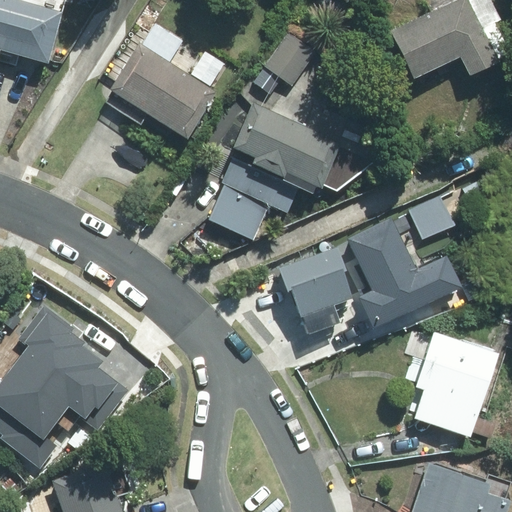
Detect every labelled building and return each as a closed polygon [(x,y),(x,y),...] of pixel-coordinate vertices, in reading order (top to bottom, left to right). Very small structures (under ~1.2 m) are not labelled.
[(66,20),(0,3),(0,55),(41,66),(66,20)] [(486,48),(462,6),(386,48),(410,91),(486,48)] [(318,58),(286,32),(259,65),(290,91),(318,58)] [(203,95),(134,49),(104,93),(173,139),(203,95)] [(338,157),(249,114),(228,155),(308,198),(338,157)] [(215,184),(200,218),(249,240),(264,206),(215,184)] [(438,197),(404,210),(415,240),(449,228),(438,197)] [(389,213),(339,235),(362,290),(348,296),(362,328),(451,289),(437,257),(412,268),(389,213)] [(294,315),(299,332),(330,322),(325,305),(343,299),(325,246),(265,265),(282,319),(294,315)] [(32,344),(0,382),(0,432),(35,463),(50,446),(38,435),(64,404),(90,426),(123,387),(77,347),(71,354),(57,342),(68,330),(44,309),(22,335),(32,344)] [(499,353),(429,331),(411,389),(416,390),(407,418),(464,436),(473,409),(481,411),(499,353)] [(498,511),(506,494),(425,462),(404,511),(498,511)] [(113,511),(101,477),(48,496),(53,511),(113,511)]
